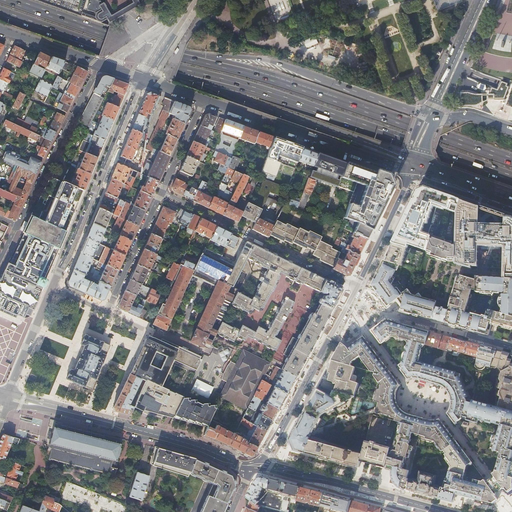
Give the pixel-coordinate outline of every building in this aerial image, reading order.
[(109,18),(102,4),(100,1),(96,0),(89,0),(87,10),(95,13),(95,17),(97,21),(101,22),(107,19),(109,18)] [(104,3),(102,4),(109,18),(107,19),(109,23),(110,22),(120,16),(123,15),(125,14),(126,13),(130,11),(131,10),(140,5),(138,1),(139,0),(131,0),(133,3),(124,8),(122,9),(121,10),(119,12),(111,16),(106,7),(105,6),(105,5),(104,3)] [(511,36),(511,9),(497,8),(496,35),(511,36)] [(306,47),(318,43),(315,36),(303,40),(306,47)] [(19,49),(14,46),(9,56),(22,62),(23,59),(22,60),(22,59),(21,60),(20,60),(24,51),(19,49)] [(39,53),(38,53),(32,65),(36,67),(38,64),(49,70),(50,69),(55,71),(56,73),(58,74),(61,69),(65,62),(52,57),(51,57),(51,59),(49,58),(42,54),(39,53)] [(9,56),(6,61),(19,68),(22,62),(9,56)] [(67,63),(65,62),(61,69),(66,71),(69,64),(67,63)] [(36,67),(32,65),(31,67),(30,70),(29,72),(41,78),(45,70),(36,67)] [(88,72),(77,66),(73,75),(69,82),(79,88),(80,86),(87,73),(88,72)] [(0,73),(0,74),(0,79),(8,83),(8,84),(11,78),(8,77),(10,72),(3,68),(0,73)] [(62,79),(57,76),(53,86),(51,89),(56,91),(62,79)] [(114,79),(106,76),(101,79),(97,86),(93,93),(99,96),(102,92),(103,92),(104,92),(105,91),(105,90),(104,89),(103,88),(104,88),(108,90),(113,80),(114,79)] [(0,92),(1,93),(7,96),(8,94),(3,91),(8,83),(0,79),(0,92)] [(53,86),(40,79),(34,92),(43,96),(46,98),(47,96),(51,89),(53,86)] [(129,85),(113,80),(108,90),(107,92),(113,94),(113,92),(118,93),(117,96),(123,99),(124,95),(129,85)] [(76,94),(79,88),(69,82),(63,95),(73,100),(76,94)] [(15,100),(12,107),(18,110),(25,96),(22,94),(19,93),(15,100)] [(72,103),(73,100),(63,95),(60,93),(56,100),(70,106),(72,103)] [(103,101),(104,99),(99,96),(93,93),(93,94),(86,108),(79,122),(89,128),(92,122),(96,114),(97,111),(103,101)] [(124,148),(120,157),(131,161),(131,160),(133,160),(145,133),(143,132),(148,121),(149,122),(160,96),(150,93),(146,94),(143,102),(134,123),(124,148)] [(122,102),(123,99),(117,96),(115,95),(112,103),(109,102),(109,104),(119,108),(122,102)] [(174,101),(165,98),(161,108),(163,109),(164,110),(162,114),(161,114),(157,122),(158,123),(147,145),(146,149),(151,152),(153,149),(155,143),(158,138),(160,132),(163,127),(164,124),(165,122),(167,117),(169,114),(174,101)] [(53,106),(66,113),(68,109),(70,106),(56,100),(53,106)] [(189,107),(174,101),(169,114),(174,116),(175,117),(174,118),(173,118),(172,119),(184,124),(187,117),(190,110),(189,107)] [(117,113),(119,108),(109,104),(107,103),(102,114),(97,111),(96,114),(103,116),(113,121),(117,113)] [(65,117),(56,113),(52,121),(61,125),(62,121),(65,117)] [(205,115),(200,126),(211,130),(214,122),(217,117),(208,114),(205,115)] [(109,131),(113,121),(103,116),(99,124),(92,122),(89,128),(89,129),(92,130),(93,128),(94,129),(96,128),(97,129),(96,132),(95,131),(93,135),(105,140),(109,131)] [(220,134),(225,120),(219,118),(213,131),(220,134)] [(179,135),(184,124),(172,119),(171,120),(170,121),(171,122),(165,134),(167,135),(177,140),(179,135)] [(2,127),(1,129),(9,133),(10,132),(14,124),(13,124),(5,120),(2,127)] [(232,157),(238,140),(224,135),(223,132),(239,138),(243,126),(231,122),(225,120),(220,134),(217,143),(214,151),(218,153),(231,159),(232,157)] [(52,121),(49,128),(47,127),(47,129),(56,133),(58,129),(61,125),(52,121)] [(24,122),(21,128),(22,128),(30,132),(34,134),(37,129),(31,126),(28,124),(24,122)] [(14,124),(10,132),(11,133),(12,130),(17,133),(16,136),(18,137),(19,133),(28,137),(30,132),(22,128),(21,128),(17,126),(14,124)] [(205,143),(207,138),(210,133),(212,134),(213,131),(211,130),(200,126),(200,127),(197,134),(194,140),(193,141),(206,147),(207,145),(207,144),(205,143)] [(239,139),(254,144),(255,142),(258,132),(251,129),(243,126),(239,138),(239,139)] [(54,138),(56,133),(47,129),(44,127),(42,132),(43,133),(41,137),(52,142),(54,138)] [(30,132),(28,137),(25,142),(33,146),(34,144),(35,144),(39,136),(34,134),(30,132)] [(267,147),(270,148),(273,138),(274,137),(270,136),(258,132),(255,142),(266,147),(266,148),(267,148),(267,147)] [(83,140),(102,148),(103,146),(105,140),(93,135),(87,133),(83,140)] [(161,139),(158,138),(155,143),(162,146),(159,152),(169,157),(173,148),(177,140),(167,135),(163,142),(161,140),(161,139)] [(38,146),(39,146),(48,150),(50,146),(52,142),(41,137),(39,141),(40,142),(38,146)] [(271,176),(275,177),(278,169),(282,171),(281,172),(292,176),(298,161),(302,149),(295,146),(295,145),(288,143),(280,140),(280,141),(273,138),(270,148),(267,157),(261,172),(266,174),(271,176)] [(79,151),(98,159),(101,151),(102,148),(83,140),(78,150),(79,151)] [(198,162),(199,162),(200,159),(203,161),(206,154),(203,153),(206,147),(193,141),(187,155),(186,156),(198,162)] [(48,150),(39,146),(37,149),(39,150),(40,150),(37,155),(43,158),(48,150)] [(131,161),(120,157),(119,160),(117,164),(138,172),(142,173),(142,172),(151,154),(151,152),(146,149),(141,147),(135,161),(134,162),(131,161)] [(302,149),(298,161),(304,163),(305,160),(305,161),(306,161),(306,162),(307,162),(307,161),(308,161),(307,164),(313,167),(313,166),(317,153),(310,150),(302,148),(302,149)] [(159,152),(153,149),(151,152),(151,154),(153,155),(155,152),(158,153),(154,161),(153,161),(152,162),(153,163),(148,175),(147,177),(149,178),(158,182),(164,169),(169,157),(159,152)] [(15,165),(36,174),(37,172),(41,162),(30,157),(27,164),(17,160),(19,155),(11,152),(11,153),(7,151),(7,152),(3,159),(3,160),(15,165)] [(93,170),(98,159),(79,151),(78,153),(84,155),(83,160),(81,159),(81,161),(82,162),(81,164),(79,163),(77,166),(71,164),(70,166),(78,169),(91,175),(93,170)] [(225,174),(228,168),(231,159),(218,153),(214,161),(226,166),(225,168),(220,166),(218,170),(225,174)] [(315,180),(315,179),(337,187),(346,163),(341,162),(317,153),(313,166),(313,167),(300,203),(298,208),(304,210),(310,195),(316,180),(315,180)] [(191,177),(198,162),(186,156),(184,161),(179,171),(187,175),(191,176),(191,177)] [(228,168),(235,171),(239,159),(232,157),(231,159),(228,168)] [(390,179),(388,175),(386,174),(380,172),(377,171),(375,174),(361,169),(346,163),(337,187),(353,192),(357,183),(364,186),(357,207),(349,204),(344,218),(358,223),(355,229),(354,231),(353,233),(367,239),(369,235),(380,212),(393,185),(391,179),(390,179)] [(138,172),(117,164),(115,169),(111,178),(123,184),(127,185),(130,187),(131,187),(136,176),(138,172)] [(32,183),(36,174),(15,165),(8,182),(11,184),(8,192),(16,196),(24,199),(32,183)] [(215,212),(223,216),(228,205),(228,204),(216,198),(217,195),(230,201),(243,175),(235,171),(228,168),(225,174),(216,192),(208,208),(215,212)] [(87,183),(91,175),(78,169),(76,173),(78,174),(77,177),(76,176),(76,177),(76,178),(76,179),(74,179),(71,185),(77,188),(84,191),(87,183)] [(228,205),(223,216),(230,219),(237,223),(240,216),(242,212),(233,208),(248,177),(243,175),(230,201),(228,204),(228,205)] [(82,196),(84,191),(77,188),(71,185),(68,184),(63,182),(60,181),(55,179),(50,177),(30,216),(36,218),(38,219),(42,212),(43,210),(46,205),(43,204),(45,201),(47,202),(50,197),(56,201),(45,222),(59,229),(61,229),(67,232),(75,212),(69,210),(68,209),(69,207),(72,200),(73,201),(79,203),(82,196)] [(123,184),(111,178),(107,190),(105,193),(124,202),(125,200),(117,196),(118,195),(120,196),(121,195),(121,193),(121,192),(119,191),(120,190),(121,191),(122,189),(121,189),(123,184)] [(153,193),(158,182),(149,178),(148,179),(147,179),(146,180),(147,181),(144,187),(140,186),(139,187),(141,188),(139,191),(151,197),(153,193)] [(173,191),(182,196),(187,186),(184,184),(184,183),(176,179),(172,187),(173,191)] [(244,193),(250,196),(253,190),(258,181),(253,179),(250,184),(248,184),(244,193)] [(262,210),(265,204),(268,197),(270,193),(280,196),(283,188),(283,186),(269,181),(264,180),(259,189),(258,192),(260,193),(257,199),(255,198),(251,205),(258,208),(262,210)] [(200,204),(208,208),(216,192),(214,191),(212,196),(209,194),(208,196),(203,194),(204,191),(206,188),(208,184),(202,181),(197,191),(192,201),(200,204)] [(190,200),(192,201),(197,191),(191,188),(187,186),(182,196),(190,200)] [(432,236),(434,230),(438,231),(444,208),(456,213),(457,211),(461,200),(458,199),(456,198),(432,190),(425,188),(421,190),(418,191),(415,198),(415,199),(414,200),(406,216),(392,244),(407,248),(408,244),(424,250),(428,251),(431,238),(432,236)] [(8,192),(2,189),(0,193),(0,196),(13,202),(14,200),(16,196),(8,192)] [(253,190),(250,196),(255,198),(257,199),(260,193),(258,192),(253,190)] [(149,200),(151,197),(139,191),(133,204),(131,203),(131,202),(125,199),(125,200),(124,202),(125,202),(130,205),(134,206),(145,211),(149,200)] [(124,202),(105,193),(103,197),(112,201),(111,202),(116,204),(117,202),(119,202),(115,211),(114,213),(108,210),(109,208),(108,208),(108,206),(101,203),(99,208),(112,214),(114,215),(118,217),(125,202),(124,202)] [(283,203),(285,203),(298,208),(300,203),(290,199),(290,197),(285,195),(283,203)] [(24,199),(16,196),(14,200),(13,202),(14,202),(13,205),(20,208),(23,202),(24,199)] [(281,210),(285,203),(283,203),(268,197),(265,204),(281,210)] [(238,208),(243,211),(247,203),(248,201),(243,199),(238,208)] [(511,217),(509,216),(507,216),(505,217),(505,218),(505,221),(505,224),(479,224),(479,215),(480,207),(478,206),(461,200),(457,211),(456,213),(457,213),(456,244),(456,245),(455,260),(455,261),(455,264),(471,269),(471,267),(477,267),(478,267),(479,247),(504,247),(504,250),(503,269),(503,272),(503,279),(506,279),(505,282),(511,282),(511,279),(511,217)] [(139,223),(145,211),(134,206),(133,208),(131,212),(133,213),(133,214),(132,214),(132,215),(130,214),(127,220),(127,219),(126,219),(126,218),(125,218),(124,217),(129,206),(130,205),(125,202),(118,217),(138,226),(139,223)] [(255,223),(258,218),(262,210),(258,208),(251,205),(247,203),(243,211),(242,212),(240,216),(244,218),(255,223)] [(20,208),(13,205),(10,212),(7,210),(4,217),(14,221),(19,211),(20,208)] [(168,223),(171,224),(174,217),(175,218),(176,217),(174,216),(176,213),(170,210),(163,207),(158,218),(168,223)] [(112,214),(99,208),(97,213),(92,223),(105,229),(109,221),(110,221),(110,220),(109,219),(112,214)] [(188,224),(193,215),(187,212),(185,211),(182,217),(181,219),(183,221),(184,221),(188,224)] [(193,232),(194,232),(195,231),(201,219),(194,215),(193,215),(188,224),(187,227),(193,231),(193,232)] [(36,218),(30,216),(28,220),(25,226),(22,233),(24,233),(10,265),(8,264),(4,270),(5,271),(4,273),(0,281),(0,280),(0,307),(1,308),(1,309),(2,309),(5,311),(8,312),(13,315),(16,316),(17,315),(24,318),(24,317),(25,315),(25,314),(30,316),(33,310),(39,298),(38,298),(42,288),(43,288),(46,281),(44,280),(57,249),(59,249),(67,232),(61,229),(59,229),(45,222),(44,222),(38,219),(36,218)] [(112,230),(111,232),(120,236),(131,241),(132,239),(138,226),(118,217),(117,220),(112,230)] [(158,219),(155,226),(165,231),(168,223),(158,218),(158,219)] [(256,232),(268,237),(269,235),(274,224),(265,220),(264,222),(258,218),(255,223),(252,230),(256,232)] [(210,239),(216,226),(203,220),(201,219),(195,231),(203,235),(203,236),(204,236),(210,239)] [(333,267),(340,252),(331,248),(327,245),(327,244),(320,240),(321,237),(314,233),(313,234),(308,232),(300,228),(299,229),(291,225),(290,227),(286,225),(276,220),(274,224),(269,235),(280,240),(281,239),(284,241),(292,244),(292,243),(303,248),(303,247),(307,248),(314,252),(313,255),(320,259),(323,260),(322,261),(333,267)] [(105,229),(92,223),(88,233),(86,238),(104,247),(108,239),(102,236),(105,229)] [(151,233),(151,234),(161,239),(165,231),(155,226),(151,233)] [(220,245),(225,247),(225,246),(231,234),(229,233),(216,226),(210,239),(210,240),(216,243),(215,244),(219,246),(220,245)] [(341,237),(338,236),(334,244),(342,248),(358,255),(362,247),(367,239),(353,233),(351,237),(353,238),(349,246),(341,242),(342,241),(339,240),(341,237)] [(144,249),(155,254),(162,239),(161,239),(151,234),(148,241),(144,249)] [(128,248),(131,241),(120,236),(113,251),(124,256),(128,248)] [(169,244),(177,247),(178,245),(174,243),(175,239),(172,237),(170,242),(169,244)] [(446,260),(449,261),(449,260),(455,260),(456,245),(453,245),(453,243),(451,243),(446,242),(445,242),(446,240),(444,240),(443,239),(441,239),(436,237),(434,237),(434,238),(431,238),(428,251),(427,252),(428,252),(432,254),(432,255),(433,256),(442,259),(443,259),(446,260)] [(104,247),(86,238),(84,243),(80,253),(93,259),(97,261),(99,262),(105,247),(104,247)] [(233,287),(247,258),(254,245),(250,244),(246,242),(225,284),(233,287)] [(384,261),(402,266),(418,271),(423,252),(407,248),(392,244),(389,254),(388,257),(386,257),(384,261)] [(237,292),(231,304),(232,305),(235,307),(236,307),(239,308),(239,307),(242,309),(241,310),(247,313),(251,312),(253,308),(259,311),(261,311),(280,276),(279,275),(280,273),(283,274),(286,276),(286,277),(302,285),(303,284),(319,292),(325,279),(289,262),(254,245),(247,258),(249,259),(248,260),(252,262),(253,261),(255,262),(254,264),(258,266),(258,265),(262,267),(265,269),(265,268),(267,269),(267,270),(268,270),(266,273),(263,276),(264,277),(263,279),(260,278),(258,281),(261,282),(259,285),(259,284),(257,288),(257,289),(256,291),(257,292),(253,298),(253,297),(251,300),(237,292)] [(103,264),(110,249),(105,247),(99,262),(102,264),(103,264)] [(332,269),(346,276),(349,274),(354,265),(358,255),(342,248),(340,252),(333,267),(332,269)] [(163,262),(165,259),(155,254),(144,249),(137,264),(137,265),(148,270),(149,270),(150,268),(153,269),(155,265),(152,263),(153,262),(154,263),(155,262),(154,261),(155,259),(156,258),(163,262)] [(121,263),(124,256),(113,251),(106,265),(118,271),(121,263)] [(93,259),(80,253),(77,259),(73,270),(92,278),(96,270),(96,268),(93,267),(90,273),(87,272),(93,259)] [(195,271),(193,270),(192,274),(192,275),(193,275),(193,277),(213,286),(214,284),(215,285),(216,285),(218,281),(219,281),(225,284),(232,270),(202,256),(198,265),(195,271)] [(180,264),(193,270),(195,271),(198,265),(183,259),(180,264)] [(380,297),(384,302),(386,304),(388,306),(390,305),(395,300),(396,300),(398,299),(401,303),(402,304),(402,305),(402,307),(401,309),(405,310),(405,311),(406,312),(414,314),(418,315),(432,319),(436,305),(437,301),(423,297),(420,294),(418,296),(416,296),(412,294),(411,293),(408,289),(406,291),(398,281),(401,279),(399,276),(402,266),(384,261),(377,274),(372,285),(374,288),(377,293),(380,297)] [(166,278),(172,281),(179,265),(172,262),(171,265),(172,266),(170,269),(169,269),(168,271),(169,272),(166,278)] [(163,304),(153,324),(155,326),(157,326),(159,327),(166,330),(176,308),(185,290),(192,274),(193,270),(180,264),(179,265),(172,281),(173,281),(173,282),(175,283),(165,305),(163,304)] [(114,279),(118,271),(106,265),(101,276),(98,281),(110,287),(114,279)] [(148,270),(137,265),(134,272),(130,280),(143,285),(143,284),(142,283),(143,281),(144,282),(144,281),(143,280),(146,274),(148,275),(149,273),(147,272),(148,270)] [(69,287),(85,294),(90,282),(91,280),(92,278),(73,270),(70,277),(67,283),(69,287)] [(92,278),(98,281),(101,276),(98,274),(100,272),(96,270),(92,278)] [(476,280),(460,276),(459,275),(456,284),(454,290),(453,297),(452,298),(450,304),(449,307),(450,308),(449,309),(445,323),(448,324),(452,325),(456,326),(458,327),(460,327),(466,329),(471,330),(474,318),(475,316),(475,314),(465,312),(466,309),(467,306),(469,297),(470,295),(472,289),(472,287),(476,288),(476,280)] [(501,279),(495,278),(484,278),(477,277),(476,278),(476,280),(476,288),(476,290),(476,292),(481,293),(493,297),(490,310),(495,312),(511,316),(511,279),(511,282),(505,282),(506,279),(503,279),(501,279)] [(107,294),(110,287),(98,281),(92,278),(91,280),(93,280),(93,281),(96,282),(96,283),(98,284),(97,285),(90,282),(85,294),(101,301),(104,300),(107,294)] [(325,279),(319,292),(323,294),(326,293),(327,294),(327,295),(326,295),(325,295),(323,296),(322,297),(321,297),(320,299),(321,300),(320,302),(331,308),(336,299),(341,290),(340,287),(325,279)] [(151,289),(143,285),(130,280),(127,285),(125,291),(135,296),(138,297),(144,300),(146,301),(146,300),(147,298),(138,294),(140,291),(138,290),(139,288),(142,290),(141,291),(149,294),(151,289)] [(210,345),(211,342),(206,339),(208,333),(214,336),(216,333),(222,322),(231,304),(237,292),(237,290),(233,287),(225,284),(219,281),(218,281),(216,285),(210,299),(209,301),(205,310),(191,342),(205,348),(208,349),(209,347),(209,346),(210,345)] [(154,294),(156,291),(151,289),(149,294),(147,298),(146,300),(155,305),(159,296),(159,295),(157,294),(156,294),(156,295),(154,294)] [(135,296),(125,291),(121,298),(118,306),(120,309),(127,313),(130,306),(131,306),(135,296)] [(222,322),(216,333),(225,338),(226,338),(227,339),(233,342),(236,336),(243,340),(245,341),(247,337),(249,338),(252,339),(252,338),(276,351),(281,341),(274,337),(276,334),(277,335),(290,312),(291,313),(293,310),(291,309),(295,302),(287,297),(267,331),(259,326),(255,332),(253,331),(243,325),(240,330),(234,327),(233,328),(222,322)] [(315,339),(331,308),(320,302),(313,314),(311,313),(297,340),(292,337),(283,354),(288,357),(283,365),(282,367),(281,370),(283,371),(295,377),(296,374),(297,373),(298,371),(300,366),(303,361),(306,356),(308,352),(311,347),(313,343),(315,339)] [(138,318),(141,312),(143,307),(139,305),(137,309),(133,307),(131,306),(130,306),(127,313),(132,315),(138,318)] [(449,309),(436,305),(432,319),(438,321),(445,323),(449,309)] [(476,315),(475,314),(475,316),(474,318),(471,330),(475,331),(480,333),(484,334),(488,335),(491,323),(495,312),(490,310),(486,309),(484,316),(483,315),(482,317),(476,315)] [(511,316),(495,312),(491,323),(493,324),(495,324),(511,329),(511,316)] [(372,333),(374,333),(375,335),(404,373),(408,379),(411,379),(414,378),(417,378),(427,381),(438,384),(442,386),(445,388),(447,390),(449,393),(450,394),(451,397),(452,400),(452,403),(451,406),(450,410),(449,412),(448,413),(459,429),(481,458),(487,465),(495,476),(490,479),(487,482),(482,476),(477,469),(471,461),(465,453),(440,419),(438,420),(435,421),(432,421),(429,420),(425,419),(420,418),(417,417),(415,416),(408,414),(405,413),(403,411),(401,409),(400,408),(399,406),(398,406),(398,405),(398,404),(397,403),(397,402),(397,401),(397,400),(396,399),(396,395),(397,392),(398,389),(399,386),(400,385),(366,341),(365,339),(362,338),(348,349),(346,346),(344,344),(341,343),(332,360),(355,367),(361,368),(366,365),(371,371),(375,373),(367,400),(376,402),(376,406),(377,407),(377,409),(377,410),(376,410),(376,411),(376,412),(377,412),(377,413),(378,413),(378,414),(379,414),(380,414),(382,417),(382,418),(398,422),(391,448),(385,468),(387,469),(392,470),(393,470),(392,473),(393,476),(393,477),(393,479),(394,480),(394,481),(394,482),(395,482),(395,483),(396,484),(397,485),(399,487),(400,487),(405,489),(407,489),(410,479),(409,479),(407,478),(409,470),(406,469),(402,468),(403,467),(404,463),(405,461),(406,457),(407,457),(409,458),(411,450),(413,446),(409,445),(410,441),(411,439),(411,437),(414,438),(420,440),(420,438),(421,435),(422,436),(420,440),(418,447),(440,453),(440,452),(442,451),(445,455),(447,458),(445,459),(449,465),(444,488),(442,488),(441,488),(439,498),(446,500),(449,501),(454,503),(454,502),(455,499),(454,498),(455,495),(455,493),(459,494),(463,495),(464,496),(468,497),(475,499),(476,499),(482,501),(489,503),(492,503),(495,501),(498,499),(495,496),(496,495),(496,494),(498,492),(499,491),(502,490),(504,488),(504,489),(505,488),(508,492),(509,491),(510,490),(511,488),(511,411),(498,407),(498,408),(496,407),(481,403),(473,401),(467,399),(468,397),(467,396),(466,392),(465,389),(464,388),(462,383),(460,378),(461,374),(459,374),(451,371),(435,367),(434,366),(431,366),(424,363),(423,363),(422,362),(421,362),(424,352),(426,345),(429,332),(420,329),(418,329),(418,328),(417,327),(416,327),(415,327),(415,328),(408,326),(404,324),(397,322),(396,322),(386,320),(374,329),(373,328),(370,331),(372,333)] [(429,332),(426,345),(429,346),(428,348),(432,349),(433,347),(439,349),(442,335),(439,334),(429,332)] [(95,380),(96,380),(100,371),(99,371),(101,367),(102,364),(103,362),(106,355),(110,346),(104,343),(85,335),(81,345),(84,346),(79,358),(74,371),(70,369),(66,379),(82,386),(85,387),(91,389),(95,380)] [(442,335),(439,349),(438,349),(444,350),(444,351),(447,351),(451,338),(447,337),(442,335)] [(146,339),(144,344),(139,355),(143,357),(134,376),(141,379),(144,380),(146,381),(142,389),(135,404),(134,407),(136,408),(144,410),(144,409),(146,410),(150,412),(150,411),(158,414),(158,413),(165,416),(166,415),(170,417),(173,419),(174,417),(175,416),(179,406),(183,399),(183,398),(183,397),(161,387),(173,360),(195,370),(196,371),(202,360),(200,359),(201,357),(200,356),(195,354),(163,340),(162,342),(160,341),(152,337),(148,336),(147,339),(146,339)] [(454,339),(451,338),(447,351),(448,351),(451,351),(452,350),(457,351),(459,352),(462,352),(461,354),(460,357),(459,357),(460,354),(460,353),(459,353),(457,352),(454,351),(453,355),(447,353),(446,355),(447,355),(447,356),(454,358),(455,356),(457,356),(464,358),(465,354),(468,343),(454,339)] [(469,343),(468,343),(465,354),(478,357),(481,346),(469,343)] [(483,347),(481,346),(478,357),(476,362),(475,367),(476,368),(482,369),(483,369),(484,368),(485,367),(485,366),(489,367),(489,366),(494,350),(483,347)] [(499,402),(498,407),(511,411),(511,359),(511,358),(511,355),(509,355),(509,354),(508,354),(494,350),(489,366),(496,368),(499,369),(504,370),(501,382),(500,384),(499,389),(501,389),(500,391),(499,396),(501,397),(499,402)] [(269,364),(243,351),(236,365),(231,362),(230,362),(226,366),(224,370),(222,373),(221,374),(221,380),(227,383),(220,396),(232,402),(231,403),(232,403),(233,404),(233,403),(245,409),(247,410),(248,407),(250,402),(251,400),(254,396),(262,380),(267,383),(270,377),(265,374),(269,364)] [(139,355),(130,374),(134,376),(143,357),(139,355)] [(336,391),(355,396),(359,384),(351,382),(355,367),(332,360),(324,376),(323,377),(329,378),(329,379),(329,380),(334,382),(334,384),(336,384),(339,383),(338,387),(337,387),(336,391)] [(276,367),(267,383),(269,384),(275,375),(278,369),(276,367)] [(291,383),(295,377),(283,371),(279,377),(281,379),(280,379),(279,380),(278,381),(277,381),(274,387),(286,394),(291,383)] [(134,376),(130,374),(123,388),(113,408),(114,410),(115,411),(131,415),(134,407),(135,404),(133,403),(132,405),(130,404),(141,379),(134,376)] [(267,383),(262,380),(254,396),(261,400),(262,401),(271,385),(269,384),(267,383)] [(281,402),(286,394),(274,387),(273,388),(274,388),(266,403),(277,409),(281,402)] [(316,390),(290,439),(290,440),(292,445),(295,450),(305,453),(310,440),(309,438),(310,437),(312,432),(313,432),(314,430),(315,429),(316,428),(317,426),(320,421),(325,411),(327,406),(332,397),(335,391),(336,392),(355,396),(336,391),(335,391),(332,397),(324,393),(317,389),(316,390)] [(317,426),(316,428),(317,427),(317,426),(318,425),(318,424),(319,424),(319,423),(320,422),(321,421),(321,420),(322,420),(322,419),(323,418),(324,417),(328,421),(328,420),(329,420),(329,419),(330,419),(331,418),(332,418),(332,417),(333,417),(333,416),(334,416),(335,416),(336,417),(337,416),(338,416),(339,415),(340,415),(341,415),(342,415),(342,414),(343,414),(344,414),(345,414),(346,414),(346,412),(349,412),(351,412),(355,396),(336,392),(335,391),(332,397),(327,406),(325,411),(320,421),(317,426)] [(261,400),(254,396),(251,400),(254,402),(253,404),(250,402),(248,407),(255,411),(261,400)] [(208,426),(210,420),(212,417),(212,416),(216,409),(209,406),(209,407),(203,404),(202,405),(196,402),(196,403),(189,400),(189,401),(183,399),(179,406),(175,416),(174,417),(177,418),(181,420),(181,419),(186,422),(187,422),(188,421),(190,422),(193,423),(194,424),(194,423),(200,426),(201,425),(202,425),(204,426),(207,428),(208,426)] [(260,414),(272,420),(275,414),(277,409),(266,403),(265,405),(262,404),(259,410),(262,412),(260,414)] [(248,407),(247,410),(243,418),(254,425),(257,427),(266,431),(269,425),(272,420),(260,414),(255,411),(248,407)] [(254,425),(243,418),(241,423),(250,429),(251,430),(254,425)] [(257,427),(254,425),(251,430),(250,429),(247,434),(248,435),(247,436),(244,435),(242,438),(235,434),(218,426),(216,426),(217,423),(210,420),(208,426),(207,428),(204,435),(214,439),(225,444),(242,452),(249,456),(253,455),(266,431),(257,427)] [(91,471),(114,476),(117,469),(114,468),(117,457),(118,458),(121,449),(119,448),(122,440),(122,439),(116,438),(103,435),(102,434),(101,434),(100,434),(92,432),(84,430),(84,429),(84,430),(76,428),(75,427),(75,428),(68,426),(67,425),(67,426),(60,424),(59,423),(59,424),(58,424),(59,423),(55,422),(52,436),(48,448),(48,449),(49,450),(51,450),(50,453),(48,460),(49,460),(50,460),(49,460),(50,460),(58,462),(57,462),(58,462),(66,464),(65,465),(66,465),(66,464),(74,466),(74,467),(74,466),(82,468),(90,470),(91,470),(91,471)] [(312,455),(329,460),(333,446),(310,440),(305,453),(312,455)] [(382,467),(385,468),(391,448),(375,444),(376,443),(372,442),(371,443),(366,441),(365,447),(364,451),(363,454),(361,462),(370,464),(380,467),(382,467)] [(359,467),(361,462),(363,454),(333,446),(329,460),(353,466),(359,467)] [(163,451),(160,450),(155,448),(150,465),(152,466),(158,467),(184,475),(184,477),(187,478),(187,477),(188,477),(189,474),(195,459),(186,457),(167,452),(163,451)] [(0,476),(2,477),(4,474),(0,472),(0,470),(2,471),(4,466),(1,465),(1,463),(6,464),(11,466),(9,470),(8,470),(8,472),(6,471),(4,475),(7,476),(6,478),(15,481),(18,474),(19,474),(19,475),(20,476),(21,475),(22,475),(23,473),(21,472),(19,471),(21,465),(20,464),(15,463),(11,461),(9,461),(5,459),(1,458),(0,457),(0,476)] [(195,459),(189,474),(205,480),(213,484),(200,511),(222,511),(223,510),(228,499),(234,486),(235,485),(233,480),(231,476),(214,468),(206,464),(195,459)] [(434,497),(439,498),(441,488),(438,487),(438,486),(434,485),(436,476),(420,472),(418,480),(414,479),(413,480),(410,479),(407,489),(412,491),(417,492),(434,497)] [(137,473),(129,497),(141,501),(149,477),(149,476),(140,474),(137,473)] [(17,488),(19,483),(15,481),(6,478),(2,477),(0,476),(0,498),(6,501),(10,503),(13,497),(0,492),(0,480),(5,482),(4,483),(17,488)] [(268,490),(270,479),(262,477),(256,479),(252,486),(246,497),(250,500),(256,505),(259,502),(257,500),(260,497),(259,496),(261,492),(260,491),(261,491),(261,490),(262,489),(262,488),(264,488),(266,489),(268,490)] [(297,499),(300,487),(295,486),(280,482),(270,479),(268,490),(268,491),(259,502),(256,505),(261,507),(280,511),(281,511),(288,511),(289,511),(286,510),(288,504),(289,501),(288,501),(289,497),(293,498),(292,499),(294,500),(295,498),(297,499)] [(320,507),(324,494),(312,490),(300,487),(297,499),(296,501),(307,504),(308,504),(308,503),(310,503),(309,506),(313,508),(314,505),(320,507)] [(348,511),(352,501),(338,497),(324,494),(320,507),(325,508),(323,511),(348,511)] [(43,511),(45,508),(51,510),(55,500),(45,495),(41,504),(38,511),(43,511)] [(57,511),(58,511),(61,506),(58,504),(60,499),(56,497),(55,500),(51,510),(50,511),(55,511),(57,511)] [(0,498),(0,504),(1,505),(4,506),(4,508),(2,510),(6,511),(8,510),(8,508),(10,503),(6,501),(0,498)] [(257,511),(260,508),(261,508),(261,507),(256,505),(250,500),(247,508),(246,508),(244,511),(257,511)] [(367,511),(369,506),(361,503),(352,501),(348,511),(367,511)] [(29,503),(25,502),(20,511),(38,511),(41,504),(39,503),(36,511),(27,507),(29,503)]
